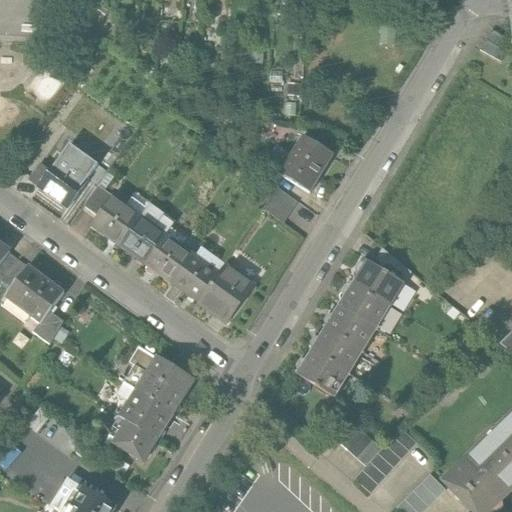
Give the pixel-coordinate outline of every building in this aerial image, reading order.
[(502,28),(498,34),(507,41),(511,34),(502,28)] [(504,53),(511,43),(507,41),(498,34),(490,29),(482,41),(485,42),(480,51),(500,64),(506,54),(504,53)] [(263,51),(253,50),(253,56),(249,55),(248,64),(262,65),(263,51)] [(300,86),(288,85),(288,96),(299,97),(300,86)] [(302,140),(279,176),(310,195),(333,159),(302,140)] [(58,161),(59,162),(73,172),(83,157),(69,146),(67,149),(58,161)] [(107,174),(83,157),(73,172),(87,182),(77,196),(81,199),(85,193),(90,197),(98,186),(107,174)] [(52,173),(39,190),(66,210),(77,196),(87,182),(73,172),(59,162),(52,173)] [(28,182),(39,190),(52,173),(41,165),(28,182)] [(112,196),(98,186),(90,197),(84,205),(98,216),(112,196)] [(263,210),(283,224),(297,204),(277,190),(263,210)] [(90,226),(119,246),(140,217),(112,196),(98,216),(90,226)] [(119,246),(145,265),(167,236),(140,217),(119,246)] [(145,265),(171,284),(192,254),(167,236),(145,265)] [(0,245),(0,265),(9,253),(0,245)] [(382,249),(371,267),(403,286),(411,273),(382,249)] [(28,268),(9,253),(0,265),(0,278),(12,288),(28,268)] [(219,274),(192,254),(171,284),(198,304),(219,274)] [(365,263),(352,286),(389,309),(403,286),(371,267),(365,263)] [(226,265),(219,274),(198,304),(226,324),(253,286),(226,265)] [(63,295),(28,268),(12,288),(6,297),(40,324),(50,312),(63,295)] [(352,286),(338,309),(375,332),(389,309),(352,286)] [(441,300),(499,347),(510,335),(451,289),(441,300)] [(338,309),(324,332),(361,354),(375,332),(338,309)] [(63,322),(50,312),(40,324),(33,333),(49,345),(53,338),(60,327),(63,322)] [(68,332),(60,327),(53,338),(61,343),(68,332)] [(324,332),(310,355),(347,377),(361,354),(324,332)] [(511,357),(511,333),(510,335),(499,347),(511,357)] [(123,383),(135,390),(154,358),(138,348),(129,363),(133,366),(123,383)] [(333,400),(347,377),(310,355),(296,377),(333,400)] [(154,358),(135,390),(172,413),(192,381),(154,358)] [(119,417),(126,421),(156,440),(172,413),(135,390),(119,417)] [(40,406),(25,425),(36,433),(50,415),(40,406)] [(511,411),(495,429),(511,446),(511,411)] [(330,436),(366,468),(382,450),(346,418),(330,436)] [(142,463),(156,440),(126,421),(112,444),(142,463)] [(354,480),(370,495),(417,443),(401,429),(382,450),(366,468),(354,480)] [(473,511),(490,511),(511,490),(511,446),(495,429),(443,480),(473,511)] [(82,460),(90,448),(82,443),(75,454),(82,460)] [(122,476),(128,466),(111,455),(104,465),(122,476)] [(396,508),(399,511),(423,511),(446,491),(431,475),(396,508)] [(82,485),(65,511),(110,511),(115,506),(82,485)]
